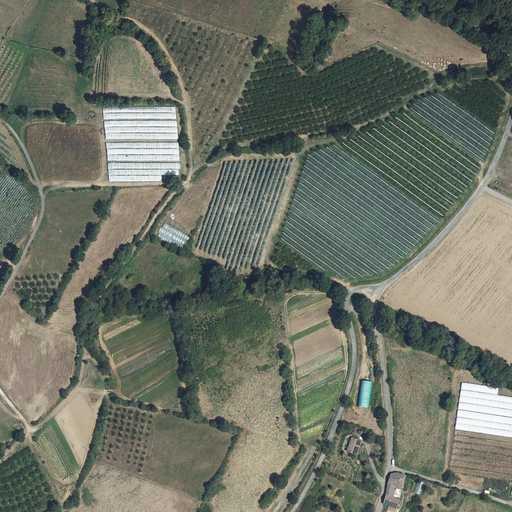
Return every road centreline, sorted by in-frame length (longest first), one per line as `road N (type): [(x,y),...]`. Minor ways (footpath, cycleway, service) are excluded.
road 1 (track): [(91,0),(143,28),(169,58),(184,96),(190,167),(96,303),(71,393),(28,429)]
road 2 (unclassified): [(293,511),(354,366),(347,297),(379,289)]
road 3 (unclassified): [(379,289),(389,466),(377,511)]
road 4 (unclassified): [(379,289),(426,253),(483,186),(511,117)]
road 5 (track): [(0,118),(26,151),(43,207),(0,297)]
road 6 (track): [(389,466),(511,506)]
